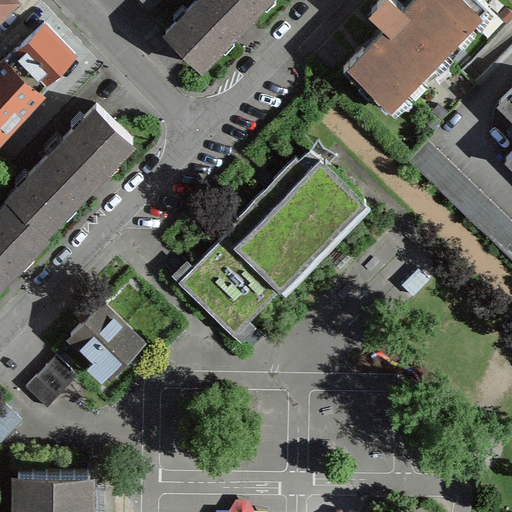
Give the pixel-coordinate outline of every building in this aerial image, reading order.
[(0,0),(0,16),(16,0),(0,0)] [(195,0),(167,30),(203,64),(264,0),(195,0)] [(362,47),(344,65),(361,81),(359,84),(369,93),(371,91),(387,107),(419,73),(420,75),(458,36),(457,34),(487,3),(484,0),(417,0),(408,10),(397,0),(379,0),(372,8),(391,26),(367,52),(362,47)] [(75,52),(45,21),(16,50),(20,53),(39,73),(32,80),(39,87),(75,52)] [(39,73),(20,53),(0,71),(0,109),(32,80),(39,73)] [(511,86),(499,99),(511,112),(511,149),(506,156),(511,161),(511,86)] [(44,227),(132,137),(97,103),(9,193),(13,196),(44,227)] [(511,219),(428,138),(409,157),(511,258),(511,219)] [(185,271),(179,277),(235,332),(241,326),(367,197),(311,142),(185,271)] [(0,278),(47,229),(44,227),(13,196),(0,208),(0,278)] [(101,299),(71,332),(113,371),(144,339),(101,299)] [(57,352),(36,373),(58,394),(78,373),(57,352)] [(58,394),(36,373),(26,383),(48,404),(58,394)] [(25,411),(7,394),(0,401),(0,430),(3,433),(25,411)] [(89,511),(90,467),(18,466),(17,511),(89,511)] [(268,511),(254,511),(249,500),(236,500),(229,510),(217,510),(216,511),(268,511)]
